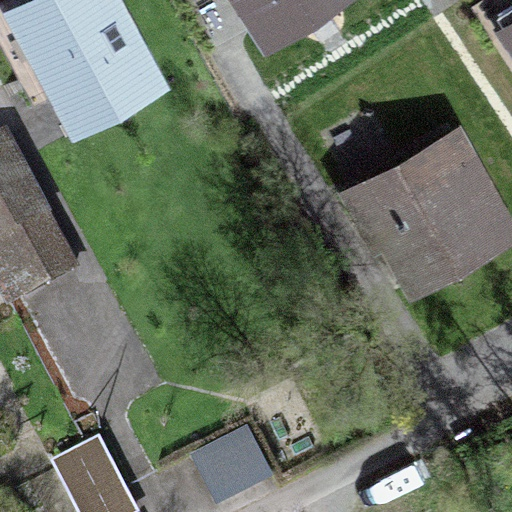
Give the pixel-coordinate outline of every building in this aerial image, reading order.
[(36,0),(16,11),(73,117),(155,72),(115,0),(36,0)] [(323,0),(244,0),(268,36),(323,0)] [(386,228),(415,278),(507,228),(455,134),(374,178),(398,221),(386,228)] [(4,138),(0,140),(0,251),(23,295),(73,269),(4,138)] [(50,466),(68,502),(117,479),(98,442),(50,466)] [(133,511),(117,479),(68,502),(73,511),(133,511)]
